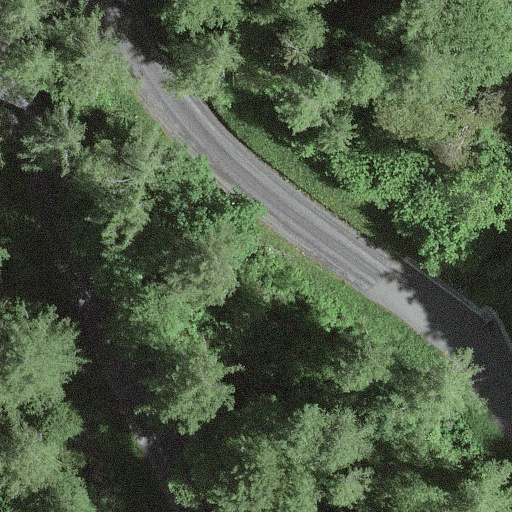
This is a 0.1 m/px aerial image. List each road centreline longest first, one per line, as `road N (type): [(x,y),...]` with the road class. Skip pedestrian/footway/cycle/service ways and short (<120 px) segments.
road 1 (tertiary): [(107,0),(185,113),(246,174),(446,325),(511,408)]
road 2 (tertiary): [(195,511),(72,252),(0,53)]
